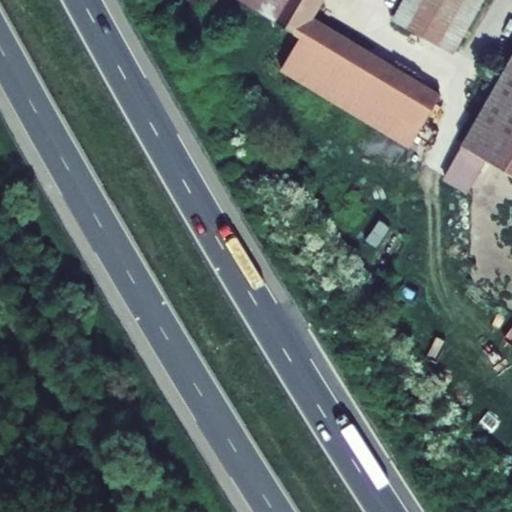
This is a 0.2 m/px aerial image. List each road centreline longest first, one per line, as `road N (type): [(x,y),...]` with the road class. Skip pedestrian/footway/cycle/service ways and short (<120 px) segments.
road 1 (motorway): [(386,511),(246,288),(82,0)]
road 2 (motorway): [(0,47),(274,511)]
